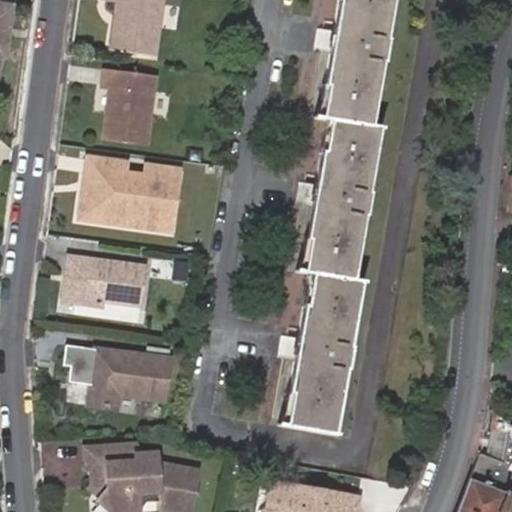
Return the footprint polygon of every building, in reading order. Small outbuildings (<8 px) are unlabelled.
[(0,0),(0,78),(3,79),(5,60),(8,60),(14,6),(6,5),(6,0),(0,0)] [(159,59),(167,0),(113,0),(113,5),(121,5),(114,53),(159,59)] [(312,274),(282,426),(335,435),(366,282),(352,280),(382,127),(370,124),(394,0),(339,0),(316,114),(330,117),(299,271),(312,274)] [(156,80),(103,74),(100,94),(109,94),(114,95),(111,118),(105,118),(102,142),(147,148),(156,80)] [(114,95),(109,94),(105,118),(111,118),(114,95)] [(176,193),(142,188),(143,178),(123,175),(125,165),(87,161),(79,222),(171,233),(176,193)] [(179,173),(125,165),(123,175),(143,178),(142,188),(176,193),(179,173)] [(146,271),(68,261),(63,304),(100,309),(101,303),(141,308),(146,271)] [(169,357),(95,348),(88,404),(116,407),(118,392),(163,398),(169,357)] [(511,511),(511,418),(511,416),(511,407),(494,405),(491,426),(508,429),(505,456),(482,451),(459,511),(511,511)] [(132,444),(82,447),(82,465),(85,464),(92,464),(93,479),(86,488),(93,500),(96,496),(110,511),(134,511),(135,511),(155,508),(155,511),(166,511),(185,511),(193,471),(152,463),(152,453),(132,454),(132,444)] [(93,479),(92,464),(85,464),(82,465),(86,488),(93,479)] [(265,511),(273,511),(279,483),(268,490),(264,511),(265,511)] [(357,511),(360,498),(279,483),(273,511),(357,511)]
